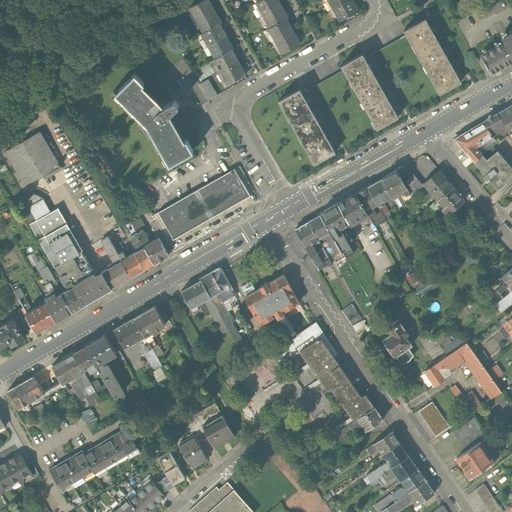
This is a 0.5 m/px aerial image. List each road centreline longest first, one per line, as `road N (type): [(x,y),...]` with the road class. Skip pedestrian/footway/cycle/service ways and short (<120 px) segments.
road 1 (residential): [(273,219),(468,511)]
road 2 (secondary): [(0,377),(273,219)]
road 3 (residential): [(290,209),(242,123),(238,100),(373,17)]
road 4 (secondary): [(290,209),(430,129)]
road 5 (residential): [(511,228),(430,129)]
